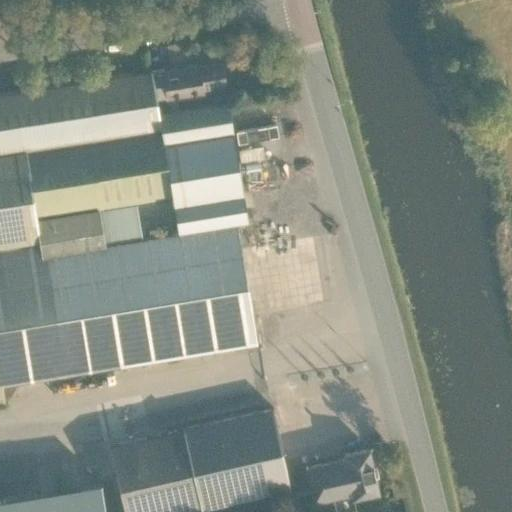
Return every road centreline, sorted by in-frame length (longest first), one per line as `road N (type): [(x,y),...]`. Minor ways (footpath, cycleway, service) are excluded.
road 1 (secondary): [(437,511),(301,0)]
road 2 (unknown): [(0,434),(396,351)]
road 3 (unclassified): [(0,50),(294,0)]
